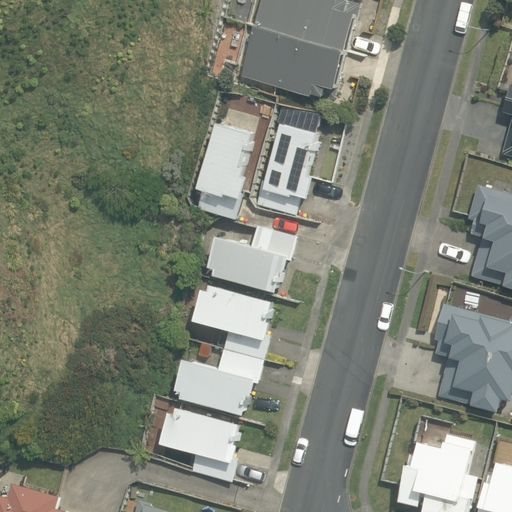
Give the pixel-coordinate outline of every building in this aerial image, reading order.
[(338,87),(358,14),(339,9),(341,0),(264,0),(244,76),(315,96),(316,93),(326,96),(329,85),(338,87)] [(324,132),(285,121),(268,180),(263,179),(256,202),(300,215),(306,195),(312,197),(321,169),(315,167),(316,164),(312,163),(317,145),(320,146),(324,132)] [(217,122),(202,188),(206,189),(201,208),(238,216),(242,197),(248,198),(253,178),(247,176),(249,167),(245,166),(250,146),(253,146),(256,132),(217,122)] [(511,191),(482,182),(471,219),(477,221),(473,233),(485,237),(474,275),(511,286),(511,191)] [(218,268),(216,274),(281,291),(286,271),(287,271),(291,256),(293,256),(300,230),(259,220),(253,242),(219,234),(211,266),(218,268)] [(278,297),(214,280),(209,300),(203,299),(197,321),(231,330),(228,343),(266,353),(276,317),(273,316),(278,297)] [(511,317),(511,318),(445,301),(436,337),(443,338),(439,352),(451,355),(440,396),(501,412),(506,395),(511,397),(511,317)] [(214,344),(204,341),(201,355),(210,357),(214,344)] [(183,397),(248,413),(253,395),(254,395),(259,378),(263,379),(269,356),(228,346),(223,365),(186,356),(177,390),(184,392),(183,397)] [(171,408),(163,442),(199,450),(195,469),(235,478),(244,440),(241,439),(245,422),(179,406),(178,410),(171,408)] [(427,511),(429,511),(471,511),(482,471),(470,468),(478,436),(450,428),(446,443),(424,438),(421,449),(414,448),(401,499),(428,506),(427,511)] [(511,511),(511,462),(502,460),(499,470),(494,469),(481,511),(511,511)] [(0,505),(0,511),(83,511),(59,505),(63,493),(18,480),(14,495),(4,492),(0,505)] [(186,511),(187,510),(142,497),(137,511),(186,511)]
